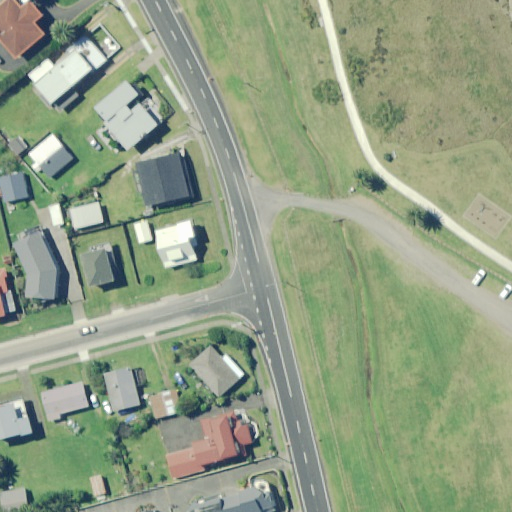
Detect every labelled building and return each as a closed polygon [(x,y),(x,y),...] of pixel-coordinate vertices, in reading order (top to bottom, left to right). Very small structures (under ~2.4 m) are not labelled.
[(24,8),(17,0),(10,0),(1,8),(0,6),(0,36),(19,59),(47,35),(36,23),(45,15),(33,1),(24,8)] [(81,96),(74,88),(107,60),(90,40),(56,68),(51,61),(31,77),(54,104),(61,113),(81,96)] [(142,94),(130,81),(99,108),(110,121),(108,123),(131,150),(160,125),(142,104),(134,111),(129,105),(142,94)] [(74,159),(54,134),(30,153),(38,162),(33,166),(37,172),(42,168),(51,178),(74,159)] [(27,149),(19,138),(9,145),(17,156),(27,149)] [(192,197),(181,154),(141,163),(151,206),(192,197)] [(26,198),(19,174),(0,178),(0,193),(3,193),(6,203),(26,198)] [(106,222),(101,203),(72,210),(76,229),(106,222)] [(62,205),(52,207),(55,226),(65,225),(62,205)] [(200,245),(193,221),(158,231),(168,268),(197,260),(194,247),(200,245)] [(153,241),(149,222),(136,225),(141,243),(153,241)] [(62,266),(44,231),(18,244),(33,274),(34,298),(57,298),(56,284),(62,284),(62,266)] [(118,267),(112,247),(85,255),(94,287),(117,281),(114,268),(118,267)] [(9,311),(17,310),(9,269),(0,270),(0,317),(10,316),(9,311)] [(222,358),(212,347),(191,365),(219,397),(245,375),(227,354),(222,358)] [(142,405),(134,368),(108,374),(116,411),(142,405)] [(91,407),(85,383),(44,393),(51,421),(62,419),(61,414),(91,407)] [(182,412),(176,390),(150,397),(156,419),(182,412)] [(0,441),(34,432),(26,402),(0,408),(0,441)] [(166,453),(174,480),(206,471),(205,465),(247,453),(244,445),(252,443),(246,423),(238,425),(235,413),(205,421),(210,440),(166,453)] [(107,494),(103,475),(93,477),(96,496),(107,494)] [(272,511),(277,511),(268,486),(225,501),(223,495),(197,504),(191,511),(272,511)] [(29,507),(27,488),(2,491),(4,509),(29,507)]
